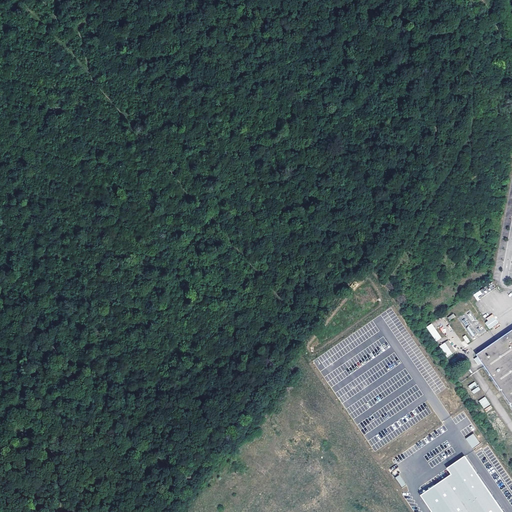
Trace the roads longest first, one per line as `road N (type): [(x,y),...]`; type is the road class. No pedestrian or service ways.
road 1 (track): [(306,329),(414,180),(433,141),(452,64),(401,17),(402,0)]
road 2 (track): [(384,0),(341,39),(296,159),(261,167),(239,201),(214,220)]
road 3 (track): [(150,511),(306,329)]
